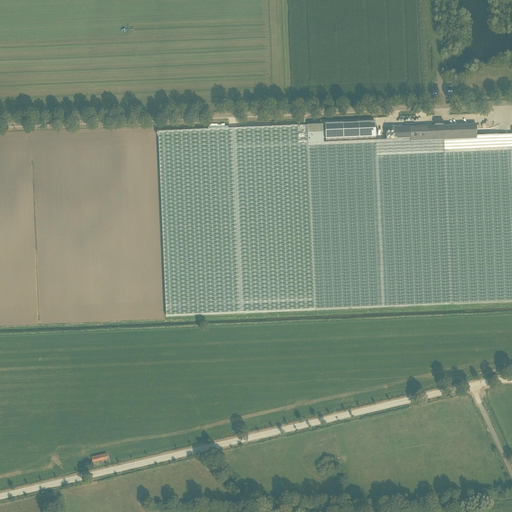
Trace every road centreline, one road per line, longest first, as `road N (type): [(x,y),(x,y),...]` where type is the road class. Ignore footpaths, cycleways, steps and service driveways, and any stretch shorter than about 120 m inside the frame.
road 1 (unclassified): [(511,105),(0,127)]
road 2 (tertiary): [(0,498),(471,385)]
